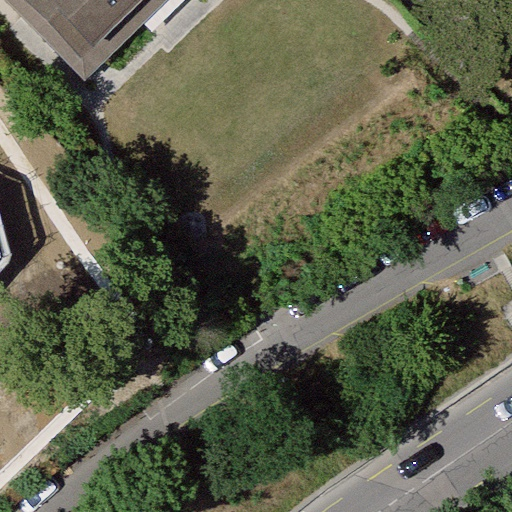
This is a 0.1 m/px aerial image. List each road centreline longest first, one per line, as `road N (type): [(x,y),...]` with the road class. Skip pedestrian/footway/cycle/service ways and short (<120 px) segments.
road 1 (residential): [(511,225),(282,359),(59,511)]
road 2 (primary): [(389,511),(511,428)]
